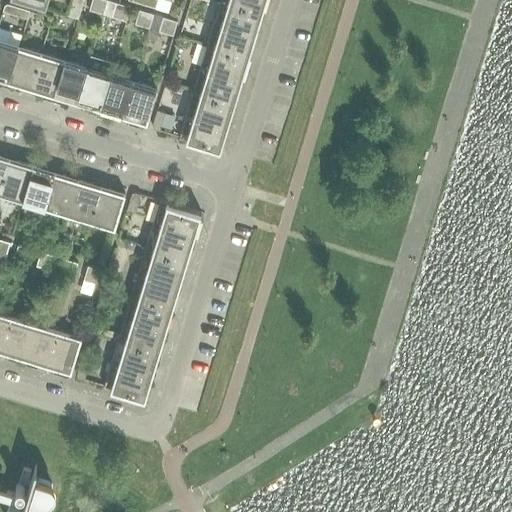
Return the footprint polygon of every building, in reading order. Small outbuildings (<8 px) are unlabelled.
[(16,0),(45,9),(47,0),(16,0)] [(83,2),(75,0),(71,0),(70,7),(81,10),(83,2)] [(107,0),(105,8),(103,15),(126,22),(128,15),(114,10),(116,3),(107,0)] [(229,120),(265,0),(220,0),(188,107),(229,120)] [(105,8),(91,3),(89,11),(103,15),(105,8)] [(114,10),(128,15),(130,8),(116,3),(114,10)] [(18,16),(21,9),(8,5),(6,5),(5,6),(4,8),(3,12),(18,16)] [(81,10),(70,7),(67,16),(78,19),(81,10)] [(21,9),(18,16),(27,19),(30,12),(21,9)] [(152,22),(154,15),(140,10),(137,17),(152,22)] [(161,25),(164,18),(154,15),(152,22),(149,29),(147,38),(156,41),(159,32),(173,36),(175,29),(161,25)] [(152,22),(137,17),(135,24),(149,29),(152,22)] [(161,25),(175,29),(177,22),(164,18),(161,25)] [(0,79),(7,81),(18,46),(0,40),(0,79)] [(7,81),(30,88),(41,53),(18,46),(7,81)] [(64,60),(41,53),(30,88),(53,95),(64,60)] [(76,102),(99,109),(110,74),(114,62),(92,55),(88,67),(87,67),(76,102)] [(53,95),(76,102),(87,67),(64,60),(53,95)] [(122,116),(133,81),(110,74),(99,109),(122,116)] [(157,88),(133,81),(122,116),(146,123),(157,88)] [(179,137),(220,150),(229,120),(188,107),(179,137)] [(155,129),(160,131),(165,113),(157,110),(152,125),(152,126),(153,127),(153,128),(154,129),(155,129)] [(0,188),(9,158),(0,155),(0,188)] [(0,188),(0,193),(22,200),(32,165),(9,158),(0,188)] [(22,200),(45,207),(55,172),(32,165),(22,200)] [(45,207),(68,214),(78,179),(55,172),(45,207)] [(68,214),(91,221),(101,186),(78,179),(68,214)] [(101,186),(91,221),(115,228),(125,193),(101,186)] [(135,212),(140,194),(136,193),(135,192),(134,193),(133,193),(132,194),(131,194),(131,195),(127,210),(135,212)] [(151,227),(193,240),(201,213),(160,200),(151,227)] [(153,370),(193,240),(151,227),(112,357),(153,370)] [(0,252),(6,255),(10,243),(0,239),(0,252)] [(16,252),(30,256),(32,250),(18,245),(16,252)] [(30,256),(16,252),(14,259),(27,263),(30,256)] [(55,256),(41,252),(37,266),(51,271),(55,256)] [(62,266),(76,271),(78,264),(64,259),(62,266)] [(74,278),(76,271),(62,266),(59,274),(74,278)] [(102,271),(88,266),(84,279),(98,284),(102,271)] [(0,350),(71,372),(81,337),(0,312),(0,350)] [(145,398),(153,370),(112,357),(103,386),(145,398)] [(79,378),(84,380),(90,362),(82,359),(77,374),(77,375),(77,376),(77,377),(78,377),(78,378),(79,378)] [(45,511),(46,511),(47,508),(48,504),(48,500),(51,495),(52,491),(52,486),(52,485),(52,484),(51,483),(50,482),(47,480),(42,479),(39,478),(35,478),(35,480),(32,479),(36,466),(35,466),(31,479),(28,478),(31,470),(23,468),(19,481),(27,483),(29,483),(27,490),(25,489),(25,488),(25,487),(24,486),(23,485),(22,484),(21,484),(20,483),(19,484),(18,484),(17,485),(16,486),(15,487),(15,488),(15,489),(16,491),(16,492),(17,493),(18,493),(23,495),(24,494),(26,495),(25,497),(7,491),(0,489),(0,495),(5,497),(23,503),(23,505),(20,505),(21,504),(10,501),(6,511),(18,511),(19,509),(21,510),(20,511),(22,511),(23,511),(25,511),(45,511)]
